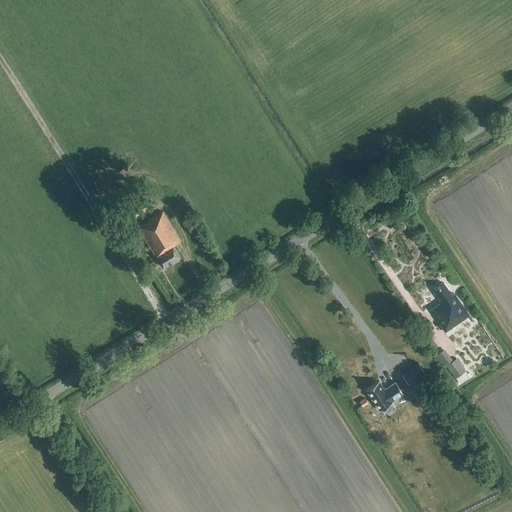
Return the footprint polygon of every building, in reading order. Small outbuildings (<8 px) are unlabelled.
[(130,210),(134,217),(154,205),(150,198),(149,198),(141,186),(122,198),(130,210)] [(137,227),(163,267),(164,267),(166,268),(169,266),(169,263),(180,257),(173,246),(181,241),(162,212),(137,227)] [(431,309),(436,316),(435,317),(445,332),(469,316),(454,294),(452,295),(444,283),(433,290),(442,302),(431,309)] [(443,341),(448,337),(441,328),(436,331),(443,341)] [(455,358),(451,361),(444,350),(435,357),(443,369),(446,367),(457,381),(466,375),(464,372),(465,371),(455,358)] [(420,365),(417,368),(416,365),(412,368),(413,370),(403,376),(408,383),(422,375),(421,374),(425,372),(420,365)] [(379,380),(365,389),(379,410),(392,401),(403,393),(395,382),(384,389),(379,380)] [(362,407),(368,403),(365,397),(359,401),(362,407)]
